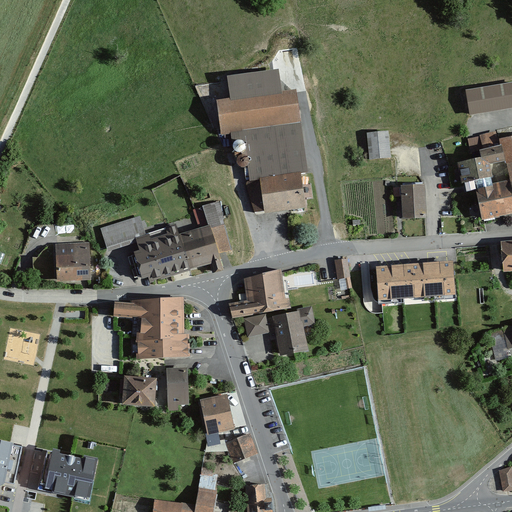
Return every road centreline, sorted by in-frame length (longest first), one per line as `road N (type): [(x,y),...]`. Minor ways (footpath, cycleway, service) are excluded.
road 1 (residential): [(511,235),(327,250),(213,279)]
road 2 (residential): [(213,279),(284,511)]
road 3 (track): [(0,153),(69,0)]
road 4 (residential): [(213,279),(87,297)]
